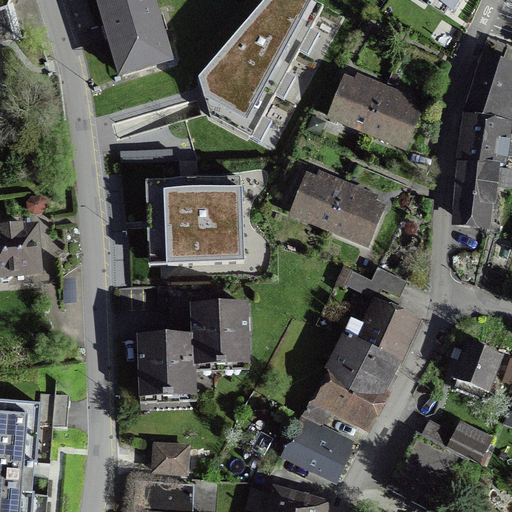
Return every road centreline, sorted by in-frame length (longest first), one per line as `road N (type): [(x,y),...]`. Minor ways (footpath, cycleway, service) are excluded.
road 1 (unclassified): [(51,0),(74,61),(86,129),(96,455),(87,511)]
road 2 (unclassified): [(492,0),(454,111),(442,218),(449,293)]
road 3 (unclassified): [(449,293),(344,511)]
